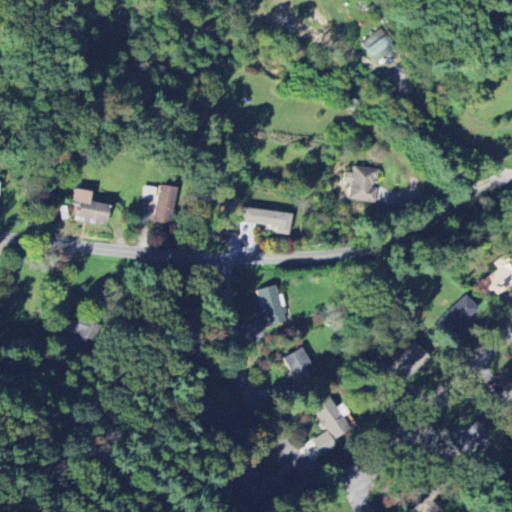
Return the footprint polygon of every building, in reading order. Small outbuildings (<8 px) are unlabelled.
[(361,44),(372,65),(390,55),(379,35),(361,44)] [(372,205),(375,189),(372,188),(375,171),(351,167),(350,175),(343,174),(341,184),(349,185),(346,200),(372,205)] [(155,188),(151,222),(169,224),(172,190),(155,188)] [(89,193),(72,190),(70,202),(75,203),(73,221),(102,226),(105,207),(87,204),(89,193)] [(288,214),(240,210),(239,224),(274,228),(273,235),(286,236),(288,214)] [(511,257),(507,261),(504,256),(491,263),(496,272),(481,280),(491,297),(511,284),(511,257)] [(265,328),(286,322),(277,295),(275,296),(272,286),(254,291),(265,328)] [(432,327),(446,340),(475,309),(461,296),(432,327)] [(92,322),(73,314),(63,335),(82,343),(92,322)] [(426,357),(411,343),(392,364),(407,377),(426,357)] [(279,359),(293,385),(311,374),(298,350),(279,359)] [(511,383),(491,401),(505,417),(511,411),(511,383)] [(202,438),(222,423),(195,389),(186,396),(192,404),(181,412),(202,438)] [(309,406),(327,441),(346,432),(328,397),(309,406)] [(462,461),(486,438),(472,424),(448,447),(462,461)] [(225,484),(248,508),(267,490),(244,466),(225,484)] [(440,511),(445,507),(420,485),(399,507),(404,511),(420,511),(421,511),(420,511),(440,511)]
